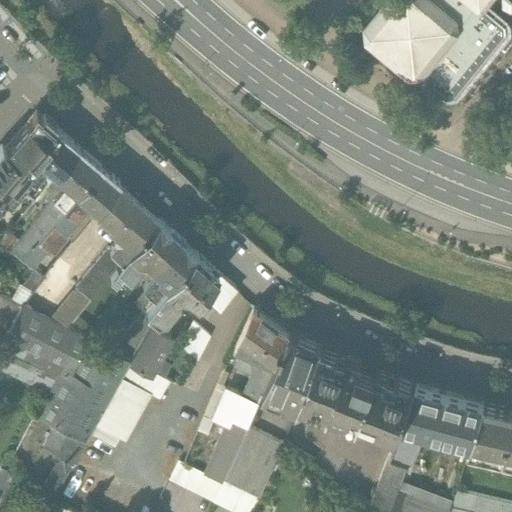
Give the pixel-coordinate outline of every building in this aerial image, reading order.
[(511,0),(382,0),(365,22),(366,38),(409,73),(425,72),(431,76),(428,79),(446,94),(455,93),(462,85),(507,30),(507,29),(506,21),(486,5),(489,0),(511,0)] [(511,0),(489,0),(486,5),(506,21),(507,29),(511,25),(511,22),(511,0)] [(507,30),(462,85),(472,93),(475,93),(511,47),(511,25),(507,29),(507,30)] [(30,115),(0,149),(0,199),(58,129),(40,114),(30,115)] [(58,129),(0,199),(0,202),(10,211),(43,171),(41,168),(44,165),(56,174),(78,146),(58,129)] [(78,146),(56,174),(67,184),(64,187),(63,187),(42,212),(47,216),(52,210),(58,215),(99,164),(78,146)] [(99,164),(58,215),(65,221),(60,227),(65,231),(66,230),(86,206),(84,204),(87,201),(97,209),(119,181),(99,164)] [(97,209),(93,214),(123,238),(121,242),(117,239),(111,248),(108,246),(51,315),(67,325),(109,275),(156,215),(119,181),(97,209)] [(19,239),(10,250),(23,260),(58,215),(52,210),(47,216),(42,212),(19,239)] [(58,215),(23,260),(35,269),(47,253),(50,256),(53,252),(55,253),(70,234),(66,230),(65,231),(60,227),(65,221),(58,215)] [(156,215),(109,275),(121,284),(138,263),(137,257),(142,256),(143,258),(151,264),(175,232),(156,215)] [(9,232),(0,243),(10,250),(19,239),(9,232)] [(175,232),(151,264),(158,269),(160,269),(161,275),(155,276),(145,289),(157,298),(194,249),(175,232)] [(157,298),(141,318),(152,325),(152,324),(163,330),(167,324),(165,319),(180,300),(180,295),(177,293),(179,291),(186,292),(196,300),(199,296),(218,271),(194,249),(157,298)] [(37,271),(25,287),(33,291),(44,277),(37,271)] [(218,271),(199,296),(216,311),(237,288),(218,271)] [(254,304),(235,344),(242,347),(237,364),(250,369),(252,368),(254,371),(244,394),(230,388),(217,416),(230,423),(207,473),(222,482),(223,480),(246,426),(264,384),(266,385),(290,329),(288,328),(254,304)] [(75,333),(22,306),(4,337),(60,362),(75,333)] [(140,319),(122,341),(138,350),(152,325),(141,318),(141,319),(140,319)] [(196,357),(211,331),(190,320),(176,346),(196,357)] [(131,363),(121,379),(153,396),(162,401),(171,384),(151,373),(172,335),(163,330),(152,324),(152,325),(138,350),(131,363)] [(320,346),(290,329),(266,385),(300,398),(302,395),(320,346)] [(47,387),(34,414),(55,426),(42,447),(65,461),(61,469),(55,466),(41,491),(53,498),(91,433),(95,425),(121,379),(131,363),(75,333),(60,362),(47,387)] [(60,362),(4,337),(0,346),(0,365),(47,387),(60,362)] [(415,385),(329,351),(320,346),(302,395),(329,405),(330,407),(396,433),(415,385)] [(121,379),(95,425),(117,437),(126,442),(153,396),(121,379)] [(445,392),(415,384),(396,433),(389,453),(408,464),(418,437),(415,429),(419,427),(426,429),(425,433),(431,435),(432,431),(445,392)] [(484,402),(445,392),(432,431),(471,441),(484,402)] [(511,408),(484,402),(471,441),(468,452),(511,461),(511,408)] [(396,433),(330,407),(322,424),(309,419),(306,429),(305,433),(305,435),(306,438),(308,440),(321,450),(312,463),(370,503),(389,453),(396,433)] [(309,419),(294,414),(291,424),(306,429),(309,419)] [(117,437),(95,425),(91,433),(112,445),(117,437)] [(284,443),(246,426),(223,480),(260,495),(284,443)] [(408,464),(389,453),(370,503),(381,511),(448,511),(450,506),(411,493),(412,490),(401,486),(408,464)] [(207,473),(180,458),(171,478),(214,502),(222,482),(207,473)] [(19,478),(0,467),(0,494),(6,498),(19,478)] [(252,511),(260,495),(223,480),(222,482),(214,502),(234,511),(252,511)] [(511,511),(511,503),(456,490),(448,511),(511,511)] [(76,511),(57,501),(51,511),(76,511)]
